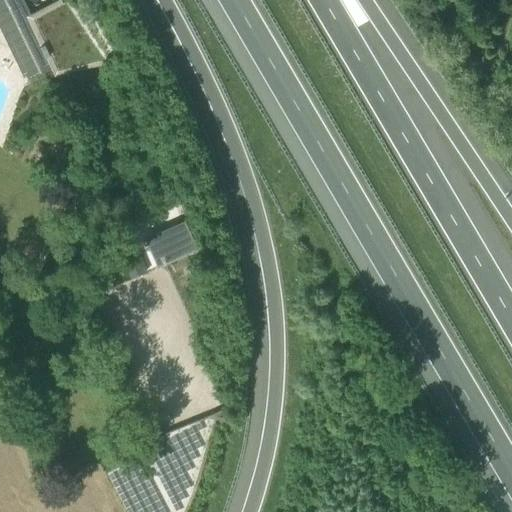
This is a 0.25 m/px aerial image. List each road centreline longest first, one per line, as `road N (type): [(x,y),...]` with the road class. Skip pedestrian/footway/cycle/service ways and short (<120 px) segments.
road 1 (motorway): [(234,0),(511,472)]
road 2 (motorway): [(161,0),(230,138),(266,252),(276,395),(250,511)]
road 3 (motorway): [(511,319),(321,0)]
road 4 (track): [(73,0),(120,71),(182,204),(184,216),(135,233),(158,290)]
road 5 (motorway): [(511,223),(364,0)]
